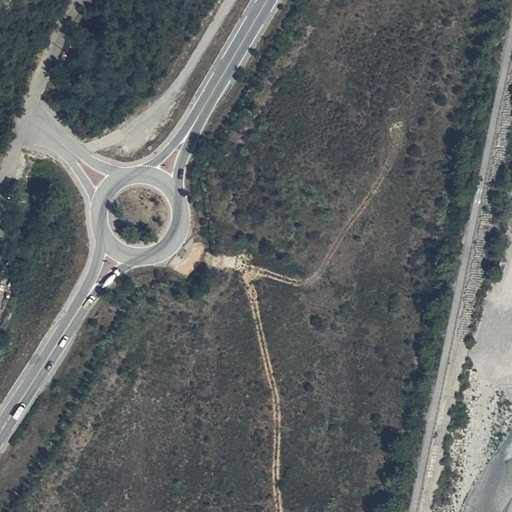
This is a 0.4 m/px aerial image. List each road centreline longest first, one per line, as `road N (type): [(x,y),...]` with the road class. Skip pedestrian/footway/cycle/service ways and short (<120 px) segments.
road 1 (primary): [(86,299),(0,434)]
road 2 (primary): [(267,0),(195,123)]
road 3 (unclassified): [(26,116),(80,0)]
